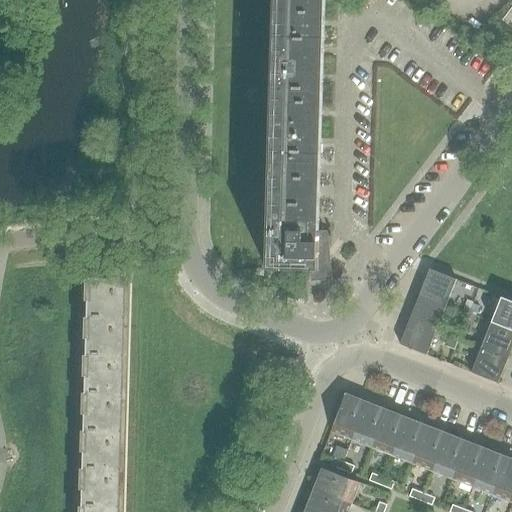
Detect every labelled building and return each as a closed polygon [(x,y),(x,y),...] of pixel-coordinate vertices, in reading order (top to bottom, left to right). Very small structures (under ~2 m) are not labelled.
[(324,0),(272,0),(265,270),(312,271),(313,281),(329,279),(328,267),(330,264),(327,233),(318,232),(324,0)] [(511,8),(502,21),(511,28),(511,8)] [(126,511),(133,270),(104,269),(104,280),(88,279),(81,511),(126,511)] [(420,295),(446,305),(456,281),(429,270),(420,295)] [(410,319),(437,330),(446,305),(420,295),(410,319)] [(511,302),(501,298),(490,324),(511,332),(511,302)] [(467,301),(463,312),(468,314),(472,303),(467,301)] [(473,305),(469,314),(475,317),(479,307),(473,305)] [(399,346),(426,356),(437,330),(410,319),(399,346)] [(481,349),(507,359),(511,347),(511,332),(490,324),(481,349)] [(450,337),(446,348),(454,351),(458,340),(450,337)] [(471,374),(498,384),(507,359),(481,349),(471,374)] [(366,403),(345,395),(331,432),(352,440),(366,403)] [(366,403),(352,440),(372,448),(386,411),(366,403)] [(386,411),(372,448),(392,456),(406,419),(386,411)] [(406,419),(392,456),(415,465),(429,428),(406,419)] [(432,472),(446,435),(429,428),(415,465),(432,472)] [(446,435),(432,472),(452,480),(467,443),(446,435)] [(472,488),(487,451),(467,443),(452,480),(472,488)] [(487,451),(472,488),(492,496),(507,459),(487,451)] [(343,462),(332,458),(329,466),(340,470),(343,462)] [(511,460),(507,459),(492,496),(511,503),(511,460)] [(340,470),(351,475),(354,467),(343,462),(340,470)] [(359,484),(322,469),(314,490),(351,505),(359,484)] [(383,478),(372,474),(369,482),(380,486),(383,478)] [(380,486),(391,491),(394,483),(383,478),(380,486)] [(310,511),(347,511),(351,505),(314,490),(306,510),(310,511)] [(423,494),(412,490),(409,498),(420,502),(423,494)] [(420,502),(431,507),(434,499),(423,494),(420,502)] [(379,503),(375,511),(384,511),(387,506),(379,503)]
